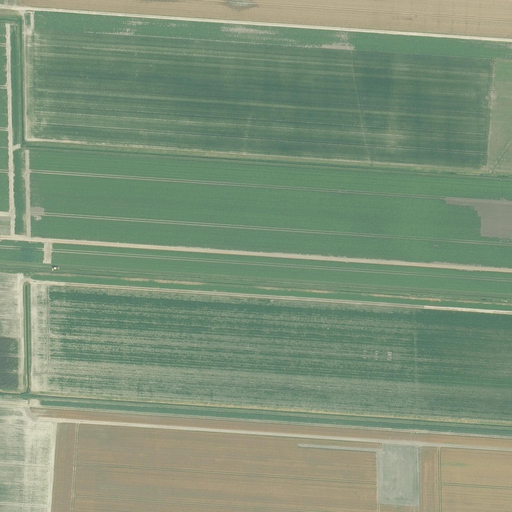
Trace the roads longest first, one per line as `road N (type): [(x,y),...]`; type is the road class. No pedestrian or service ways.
road 1 (track): [(511,41),(0,4)]
road 2 (track): [(511,436),(0,401)]
road 3 (track): [(511,270),(0,236)]
road 4 (track): [(511,312),(32,281)]
